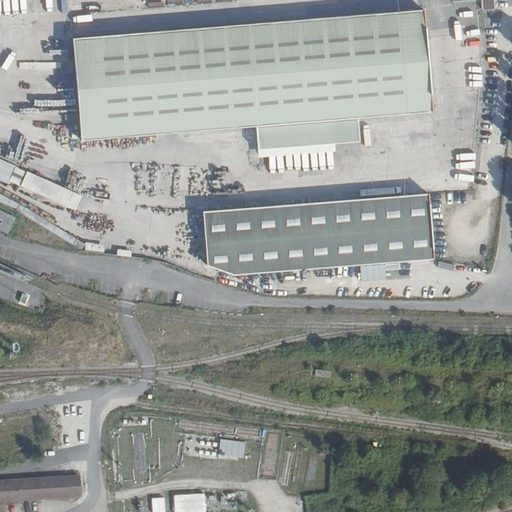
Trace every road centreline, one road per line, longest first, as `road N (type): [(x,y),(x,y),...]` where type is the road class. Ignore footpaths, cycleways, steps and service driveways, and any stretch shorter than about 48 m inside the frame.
road 1 (unknown): [(0,94),(19,126),(67,157),(168,150),(248,172),(351,169),(437,128),(448,88),(436,0)]
road 2 (unclassified): [(0,237),(250,299),(506,307),(511,229)]
road 3 (unknown): [(292,0),(6,34)]
